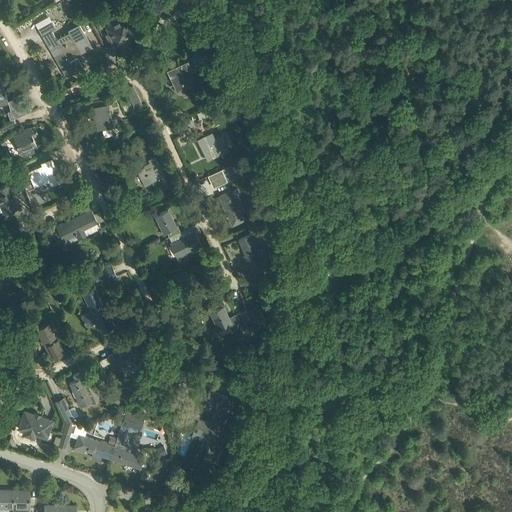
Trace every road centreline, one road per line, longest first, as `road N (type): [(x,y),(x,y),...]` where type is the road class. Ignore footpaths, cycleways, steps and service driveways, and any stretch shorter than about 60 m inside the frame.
road 1 (unclassified): [(222,511),(290,331),(293,250),(203,0)]
road 2 (residential): [(158,319),(233,283),(141,84),(125,74),(46,99)]
road 3 (track): [(490,180),(392,253),(340,276),(293,289),(233,283)]
road 4 (residential): [(2,400),(158,319)]
road 5 (residential): [(95,190),(158,319)]
